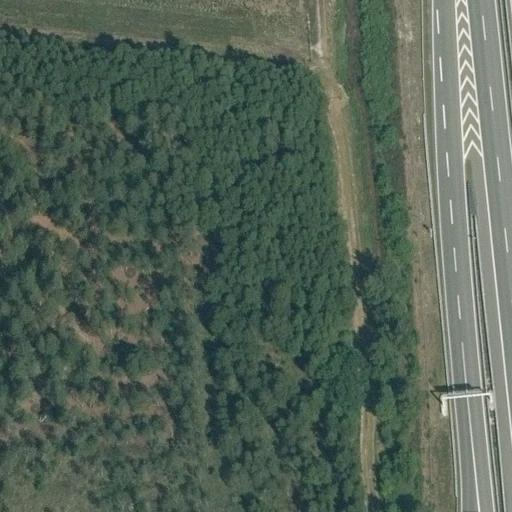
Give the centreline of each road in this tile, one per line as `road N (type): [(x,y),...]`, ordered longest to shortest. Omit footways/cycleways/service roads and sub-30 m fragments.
road 1 (track): [(374,511),(321,0)]
road 2 (motorway): [(441,0),(473,360)]
road 3 (motorway): [(478,0),(511,332)]
road 4 (motorway): [(473,360),(487,511)]
road 5 (motorway): [(473,360),(468,511)]
